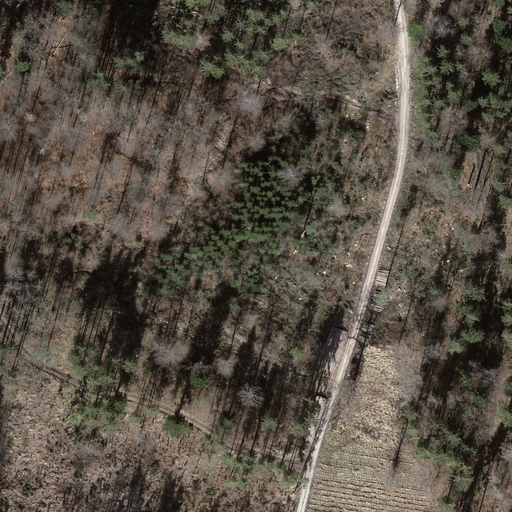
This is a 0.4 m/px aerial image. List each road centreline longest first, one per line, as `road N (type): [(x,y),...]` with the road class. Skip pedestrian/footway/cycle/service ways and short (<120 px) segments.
road 1 (track): [(305,511),(409,127),(399,0)]
road 2 (track): [(0,333),(60,378),(320,458)]
